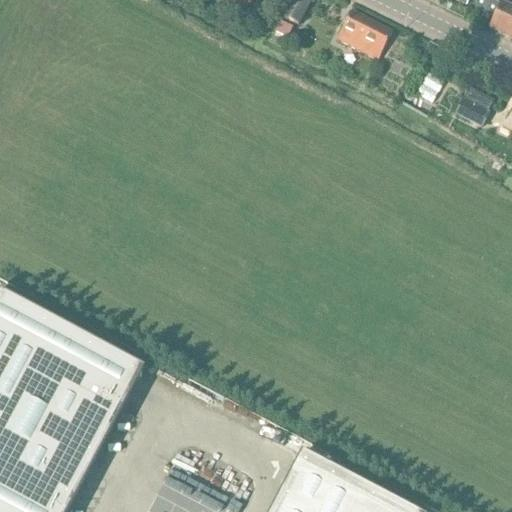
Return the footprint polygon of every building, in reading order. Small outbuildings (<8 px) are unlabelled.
[(260,29),(271,7),(259,1),(259,0),(252,0),(250,6),(255,8),(247,22),(260,29)] [(297,28),(301,21),(310,3),(305,0),(293,0),(282,20),(297,28)] [(486,0),(475,0),(471,9),(494,20),(500,6),(486,0)] [(511,44),(511,16),(500,11),(488,32),(511,44)] [(377,64),(379,61),(392,35),(351,14),(337,42),(377,64)] [(274,34),(288,41),(293,30),(279,24),(274,34)] [(461,102),(454,118),(481,131),(488,115),(485,114),(462,102),(461,102)] [(0,296),(0,511),(61,511),(83,471),(86,473),(95,455),(92,453),(133,374),(137,376),(141,369),(0,296)] [(401,511),(296,457),(266,511),(401,511)]
